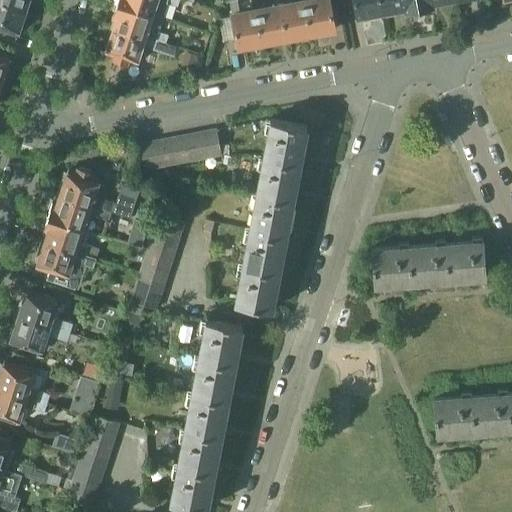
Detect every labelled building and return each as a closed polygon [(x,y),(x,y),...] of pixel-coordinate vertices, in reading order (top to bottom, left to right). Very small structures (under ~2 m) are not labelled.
[(25,9),(0,0),(0,27),(17,33),(25,9)] [(0,0),(25,9),(27,0),(0,0)] [(117,0),(116,2),(152,14),(152,13),(163,17),(168,3),(177,6),(179,0),(117,0)] [(305,0),(297,0),(280,3),(286,37),(297,35),(298,38),(312,35),(305,0)] [(330,0),(305,0),(312,35),(325,33),(325,30),(336,28),(330,0)] [(382,15),(378,0),(353,0),(357,16),(368,14),(368,17),(382,15)] [(378,0),(382,15),(396,12),(396,9),(403,8),(404,11),(406,11),(404,0),(378,0)] [(404,0),(406,11),(431,6),(429,0),(404,0)] [(152,14),(116,2),(112,15),(117,17),(113,27),(172,46),(172,45),(173,42),(172,35),(168,34),(168,33),(156,30),(156,32),(147,29),(152,14)] [(280,3),(256,8),(262,45),(277,42),(277,39),(286,37),(280,3)] [(240,11),(232,12),(238,46),(249,44),(250,47),(262,45),(256,8),(240,11)] [(172,46),(113,27),(106,49),(114,52),(112,58),(126,63),(128,58),(136,60),(137,61),(143,43),(151,46),(150,48),(173,56),(174,55),(177,47),(172,45),(172,46)] [(269,119),(262,156),(299,163),(306,126),(269,119)] [(204,130),(209,156),(221,154),(220,145),(217,128),(204,130)] [(191,132),(196,159),(209,156),(204,130),(191,132)] [(178,135),(183,161),(196,159),(191,132),(178,135)] [(165,137),(170,163),(183,161),(178,135),(165,137)] [(152,140),(157,166),(170,163),(165,137),(152,140)] [(157,166),(152,140),(139,142),(144,168),(157,166)] [(262,156),(255,192),(292,199),(299,163),(262,156)] [(61,183),(58,193),(111,210),(114,201),(91,194),(97,175),(67,164),(65,171),(61,170),(57,182),(61,183)] [(218,176),(216,184),(223,186),(225,178),(225,177),(218,175),(218,176)] [(255,192),(248,229),(285,236),(292,199),(255,192)] [(52,200),(47,217),(81,227),(85,212),(108,220),(111,210),(58,193),(55,201),(52,200)] [(154,225),(180,233),(184,221),(174,218),(177,211),(164,207),(163,214),(158,213),(154,225)] [(43,240),(96,257),(99,248),(77,241),(81,227),(47,217),(41,234),(45,235),(43,240)] [(150,237),(176,246),(180,233),(154,225),(150,237)] [(248,229),(241,265),(278,272),(285,236),(248,229)] [(146,250),(172,258),(176,246),(150,237),(146,250)] [(93,266),(96,257),(43,240),(40,250),(37,249),(33,260),(37,261),(34,268),(65,278),(71,257),(82,260),(81,263),(93,266)] [(483,240),(479,241),(446,243),(448,280),(486,277),(483,240)] [(408,246),(411,283),(448,280),(446,243),(408,246)] [(408,246),(370,249),(373,286),(411,283),(408,246)] [(142,262),(168,271),(172,258),(146,250),(142,262)] [(138,275),(164,283),(168,271),(142,262),(138,275)] [(241,265),(234,302),(271,309),(278,272),(241,265)] [(134,288),(160,296),(164,283),(138,275),(134,288)] [(160,296),(134,288),(130,300),(156,308),(160,296)] [(18,315),(70,331),(72,325),(72,324),(73,323),(73,322),(52,316),(56,301),(25,291),(18,315)] [(130,311),(124,327),(136,332),(142,315),(130,311)] [(70,331),(18,315),(10,339),(41,349),(46,333),(55,336),(54,337),(67,341),(70,331)] [(198,354),(235,361),(242,325),(206,318),(198,354)] [(107,333),(104,342),(112,345),(115,336),(107,333)] [(119,339),(112,371),(132,375),(135,363),(127,361),(131,341),(119,339)] [(198,354),(191,391),(228,398),(235,361),(198,354)] [(0,386),(47,402),(51,403),(54,395),(27,386),(32,371),(4,362),(0,375),(0,386)] [(82,375),(100,381),(105,367),(87,362),(82,375)] [(77,385),(98,392),(102,382),(81,375),(77,385)] [(108,376),(102,406),(120,409),(126,379),(108,376)] [(47,402),(0,386),(0,413),(16,419),(21,404),(44,411),(47,402)] [(191,391),(184,427),(221,434),(228,398),(191,391)] [(472,432),(510,430),(507,392),(470,395),(472,432)] [(434,435),(472,432),(470,395),(432,397),(434,435)] [(89,425),(115,434),(120,421),(93,413),(89,425)] [(89,425),(85,438),(111,446),(115,434),(89,425)] [(184,427),(177,464),(214,471),(221,434),(184,427)] [(52,445),(80,454),(81,450),(83,443),(76,441),(77,438),(57,432),(52,445)] [(85,438),(83,443),(81,450),(107,459),(111,446),(85,438)] [(0,467),(21,475),(22,474),(23,474),(47,482),(50,472),(6,458),(10,444),(0,440),(0,467)] [(81,450),(80,454),(77,463),(103,471),(107,459),(81,450)] [(99,484),(103,471),(77,463),(73,475),(99,484)] [(214,471),(177,464),(170,500),(207,508),(214,471)] [(15,496),(21,475),(0,467),(0,504),(17,510),(20,498),(15,496)] [(73,475),(69,488),(95,496),(99,484),(73,475)] [(95,496),(69,488),(65,500),(91,509),(95,496)]
